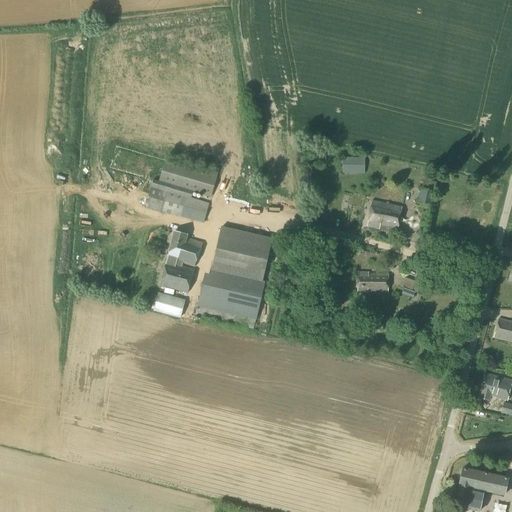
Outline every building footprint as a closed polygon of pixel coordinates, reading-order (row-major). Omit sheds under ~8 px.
[(364,174),(364,158),(343,157),(342,175),(348,175),(348,174),(364,174)] [(211,197),(217,175),(164,161),(159,181),(153,180),(145,207),(202,223),(207,203),(191,199),(192,192),(211,197)] [(432,205),(435,191),(419,188),(417,202),(432,205)] [(396,231),(401,207),(371,200),(367,226),(378,230),(378,227),(396,231)] [(256,320),(264,283),(261,282),(271,239),(221,227),(211,270),(223,273),(220,286),(202,282),(194,316),(253,329),(254,324),(246,322),(247,318),(256,320)] [(193,267),(201,243),(185,239),(186,235),(173,231),(165,260),(166,260),(159,286),(165,287),(163,293),(173,295),(174,290),(187,293),(193,270),(182,266),(182,264),(193,267)] [(387,294),(388,275),(368,275),(367,272),(357,272),(357,294),(387,294)] [(428,275),(419,272),(411,291),(422,295),(426,283),(428,275)] [(180,318),(184,301),(157,294),(153,311),(180,318)] [(511,342),(511,322),(497,319),(493,337),(511,342)] [(507,401),(511,381),(484,374),(478,397),(489,400),(490,397),(507,401)] [(511,415),(511,405),(503,403),(501,413),(511,415)] [(503,495),(508,478),(461,468),(458,485),(459,485),(454,507),(479,511),(483,491),(503,495)] [(495,502),(494,511),(508,511),(509,503),(495,502)]
